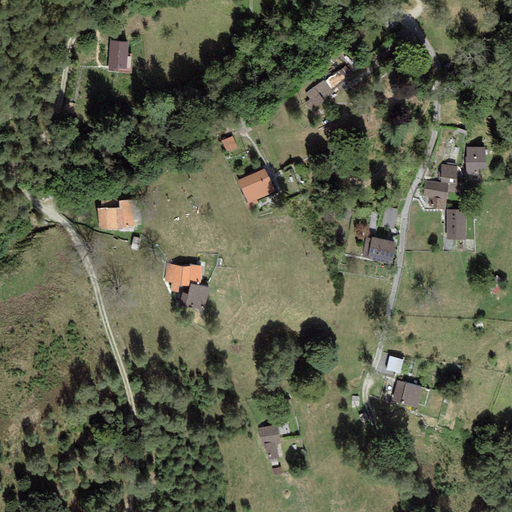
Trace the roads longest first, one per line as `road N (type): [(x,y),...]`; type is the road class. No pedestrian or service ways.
road 1 (track): [(409,511),(408,491),(366,392),(403,221),(436,121),(438,79),(434,57),(414,31),(350,19),(339,0)]
road 2 (track): [(117,0),(74,33),(55,122),(12,160),(27,197),(64,224),(108,330),(135,429),(128,511)]
